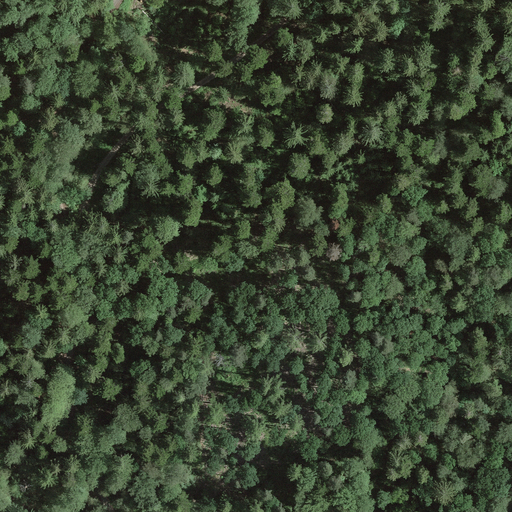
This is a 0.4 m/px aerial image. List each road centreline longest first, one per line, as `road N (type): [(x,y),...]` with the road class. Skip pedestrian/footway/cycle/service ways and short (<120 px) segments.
road 1 (track): [(511,27),(430,179),(441,322),(395,432),(378,511)]
road 2 (track): [(311,0),(118,144),(73,243)]
road 3 (track): [(112,511),(68,421),(78,285),(73,243)]
road 4 (track): [(73,243),(56,189),(54,137),(108,4)]
road 5 (unclassified): [(111,0),(0,135)]
